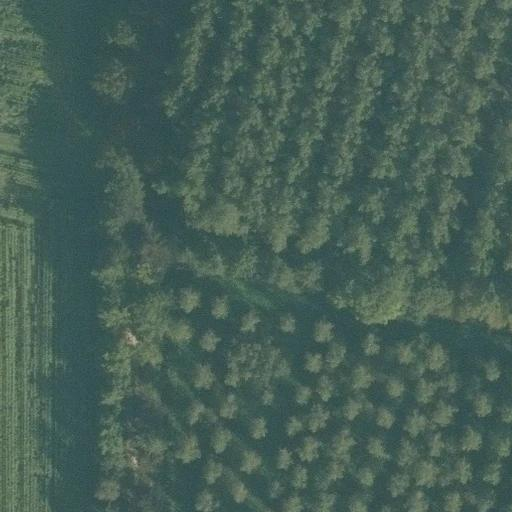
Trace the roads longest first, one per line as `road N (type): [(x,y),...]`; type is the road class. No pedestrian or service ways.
road 1 (track): [(160,0),(134,511)]
road 2 (track): [(0,150),(145,181)]
